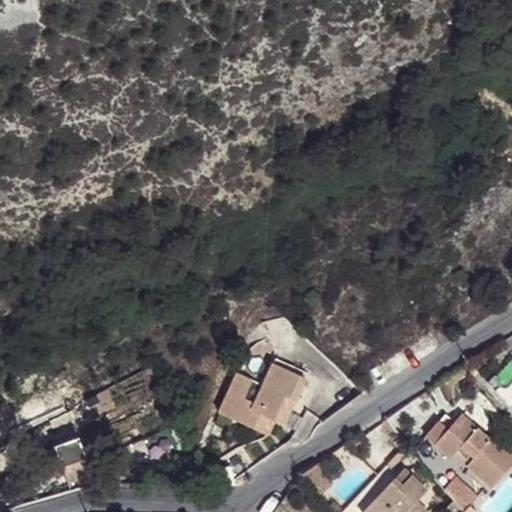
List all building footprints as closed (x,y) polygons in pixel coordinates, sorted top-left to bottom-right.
[(233,378),(216,419),(265,440),(271,426),(282,402),(292,407),(302,384),(269,369),(259,390),(233,378)] [(282,402),(271,426),(281,431),(292,407),(282,402)] [(434,425),(420,441),(445,463),(452,456),(464,467),(461,470),(487,493),(511,464),(511,462),(487,441),(485,444),(457,420),(445,434),(434,425)] [(51,450),(47,437),(20,446),(25,460),(51,450)] [(154,440),(142,445),(147,456),(159,451),(154,440)] [(51,450),(68,493),(81,489),(93,488),(75,442),(51,450)] [(209,477),(215,492),(231,487),(226,471),(209,477)] [(455,475),(445,484),(464,503),(474,493),(455,475)] [(389,482),(361,511),(419,511),(413,504),(423,494),(406,479),(396,488),(389,482)]
